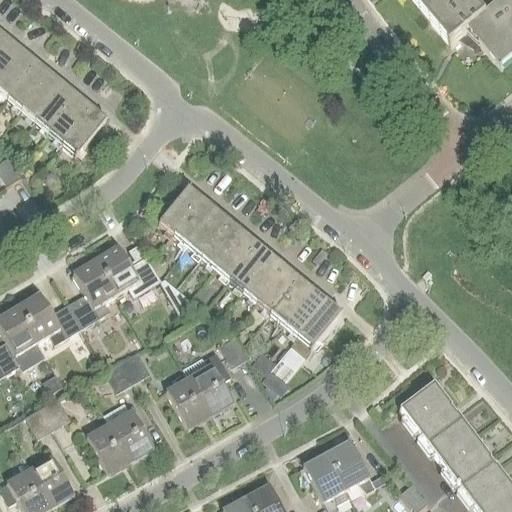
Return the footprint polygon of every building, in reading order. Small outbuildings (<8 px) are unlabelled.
[(408,0),(449,49),(466,35),(488,16),(475,0),(408,0)] [(511,0),(506,0),(490,14),(488,16),(466,35),(500,75),(511,64),(511,0)] [(0,59),(10,48),(0,40),(0,59)] [(0,86),(23,59),(10,48),(0,59),(0,86)] [(0,86),(0,102),(5,107),(37,70),(23,59),(0,86)] [(51,82),(37,70),(5,107),(19,118),(51,82)] [(19,118),(32,130),(64,92),(51,82),(19,118)] [(78,103),(64,92),(32,130),(46,141),(78,103)] [(46,141),(60,152),(92,115),(78,103),(46,141)] [(106,126),(92,115),(60,152),(74,164),(106,126)] [(21,182),(7,161),(0,165),(0,181),(6,191),(21,182)] [(171,244),(203,205),(188,193),(157,232),(171,244)] [(171,244),(185,255),(217,217),(203,205),(171,244)] [(231,228),(217,217),(185,255),(199,266),(231,228)] [(199,266),(213,278),(245,240),(231,228),(199,266)] [(259,251),(245,240),(213,278),(227,289),(259,251)] [(227,289),(241,301),(273,262),(259,251),(227,289)] [(93,267),(114,301),(126,294),(131,303),(159,287),(144,262),(127,273),(116,254),(93,267)] [(286,273),(273,262),(241,301),(254,312),(286,273)] [(102,308),(114,301),(93,267),(71,280),(83,300),(66,310),(80,334),(108,318),(102,308)] [(254,312),(268,323),(300,285),(286,273),(254,312)] [(160,287),(159,288),(179,323),(197,313),(164,284),(159,287),(160,287)] [(314,296),(300,285),(268,323),(282,334),(314,296)] [(282,334),(295,345),(327,307),(314,296),(282,334)] [(53,350),(80,334),(66,310),(48,320),(37,301),(14,314),(35,349),(47,341),(53,350)] [(341,318),(327,307),(295,345),(309,357),(341,318)] [(23,356),(35,349),(14,314),(0,322),(0,341),(4,347),(0,349),(0,377),(2,381),(29,365),(23,356)] [(230,372),(245,363),(234,343),(218,352),(230,372)] [(119,367),(131,388),(147,378),(135,357),(119,367)] [(206,372),(186,383),(207,419),(230,406),(219,388),(229,382),(215,358),(202,366),(206,372)] [(114,397),(131,388),(119,367),(102,376),(114,397)] [(185,432),(207,419),(186,383),(182,376),(173,382),(177,389),(164,397),(185,432)] [(399,416),(425,450),(439,468),(472,443),(432,390),(399,416)] [(39,413),(52,434),(68,424),(56,404),(39,413)] [(35,444),(52,434),(39,413),(23,423),(35,444)] [(107,430),(127,465),(150,452),(130,417),(107,430)] [(105,478),(127,465),(107,430),(85,443),(105,478)] [(490,511),(511,496),(472,443),(439,468),(471,511),(490,511)] [(326,462),(344,495),(354,489),(364,499),(373,495),(349,449),(326,462)] [(349,504),(344,495),(326,462),(318,466),(314,462),(303,468),(305,473),(303,474),(322,511),(334,511),(335,511),(349,504)] [(27,477),(47,511),(70,499),(50,464),(27,477)] [(17,511),(47,511),(27,477),(0,492),(0,500),(7,511),(15,507),(17,511)] [(422,511),(426,509),(410,490),(399,499),(409,511),(422,511)] [(277,511),(267,493),(244,506),(247,511),(277,511)] [(511,511),(511,495),(511,496),(490,511),(511,511)]
